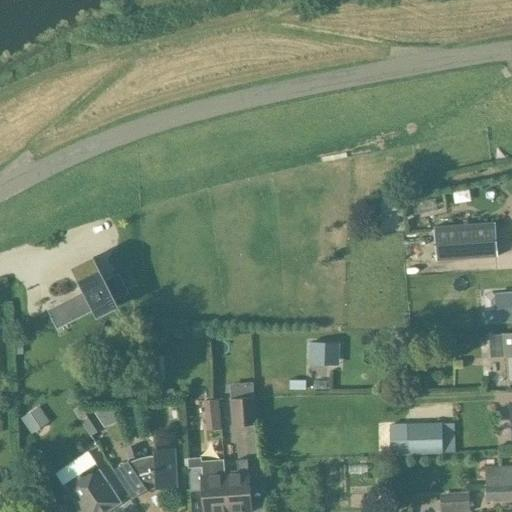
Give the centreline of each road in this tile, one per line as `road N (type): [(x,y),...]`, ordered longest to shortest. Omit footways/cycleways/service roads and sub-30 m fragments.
road 1 (unclassified): [(0,194),(152,126),(422,62),(511,50)]
road 2 (track): [(422,62),(371,46),(260,31),(187,35),(154,45),(0,181)]
road 3 (track): [(154,45),(0,95)]
